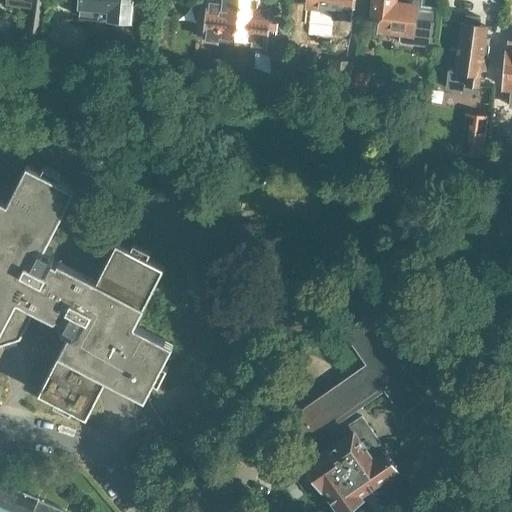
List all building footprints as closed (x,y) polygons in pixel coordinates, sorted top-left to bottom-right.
[(31,6),(25,44),(40,46),(46,0),(31,0),(31,3),(31,6)] [(133,19),(134,0),(80,0),(79,18),(93,19),(93,15),(105,16),(110,17),(110,18),(132,19),(133,19)] [(235,43),(240,0),(222,0),(223,0),(221,0),(209,0),(209,10),(207,9),(207,10),(200,10),(198,24),(206,25),(205,37),(218,39),(218,41),(235,43)] [(258,0),(240,0),(235,43),(252,46),(253,43),(266,44),(268,33),(275,33),(277,19),(270,18),(270,17),(269,17),(270,6),(258,4),(258,0)] [(305,0),(305,3),(310,3),(309,15),(308,23),(331,26),(332,19),(351,21),(353,8),(352,8),(348,7),(349,0),(305,0)] [(399,43),(433,47),(438,7),(422,5),(422,0),(374,0),(373,12),(382,13),(380,28),(400,31),(399,43)] [(175,16),(162,15),(157,53),(170,55),(175,16)] [(450,69),(448,89),(478,93),(481,74),(481,68),(487,69),(491,40),(486,39),(488,25),(480,24),(482,17),(467,15),(466,23),(463,22),(456,70),(450,69)] [(511,49),(507,49),(503,87),(511,88),(509,107),(511,107),(511,49)] [(273,54),(270,76),(283,78),(286,56),(273,54)] [(315,66),(313,82),(350,86),(354,58),(329,55),(327,68),(315,66)] [(13,76),(11,100),(18,101),(34,103),(36,93),(59,96),(59,101),(58,105),(58,106),(82,108),(82,105),(85,85),(61,82),(62,73),(38,71),(37,79),(13,76)] [(463,141),(462,155),(481,157),(486,115),(466,113),(465,123),(469,124),(467,142),(463,141)] [(17,329),(20,324),(27,327),(36,309),(49,316),(56,320),(57,317),(60,319),(59,322),(61,330),(69,334),(39,392),(55,400),(53,405),(71,415),(74,410),(88,417),(107,378),(146,398),(154,382),(159,384),(169,366),(164,363),(174,343),(136,323),(165,266),(149,257),(151,252),(133,243),(131,248),(117,240),(97,279),(72,266),(58,259),(57,261),(54,260),(56,256),(53,249),(46,245),(76,187),(59,178),(62,173),(43,164),(41,169),(27,162),(7,201),(0,196),(0,334),(15,330),(16,331),(17,331),(18,330),(18,329),(17,329)] [(400,410),(408,404),(411,409),(429,396),(370,313),(344,331),(367,364),(281,425),(298,451),(319,437),(327,448),(307,461),(323,485),(324,485),(342,511),(343,510),(349,509),(358,503),(362,497),(361,497),(363,496),(361,493),(370,487),(372,491),(373,492),(374,492),(375,493),(376,493),(377,493),(379,492),(386,488),(392,485),(392,484),(393,482),(394,481),(394,480),(394,479),(389,473),(397,467),(386,451),(384,453),(381,448),(370,456),(367,453),(381,443),(362,416),(350,424),(354,431),(338,442),(329,429),(386,389),(400,410)] [(492,474),(493,465),(486,464),(485,473),(492,474)] [(0,511),(66,511),(67,510),(0,481),(0,511)]
